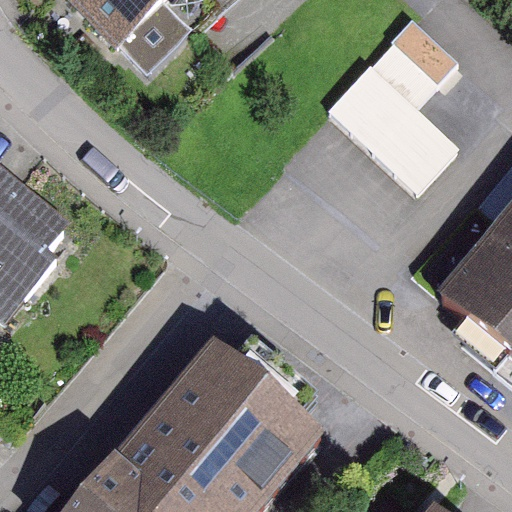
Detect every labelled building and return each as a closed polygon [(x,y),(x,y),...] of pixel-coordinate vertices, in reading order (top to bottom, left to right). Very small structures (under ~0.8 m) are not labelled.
[(66,0),(138,74),(214,0),(66,0)] [(426,203),(468,159),(425,119),(449,94),(402,50),(337,120),(426,203)] [(0,328),(15,341),(69,281),(57,274),(81,247),(0,176),(0,328)] [(511,374),(511,230),(441,315),(511,374)] [(296,511),(341,458),(313,434),(331,415),(279,369),(262,388),(226,357),(91,511),(296,511)]
